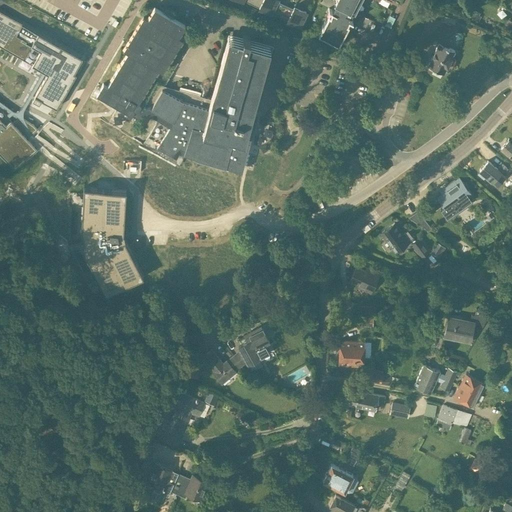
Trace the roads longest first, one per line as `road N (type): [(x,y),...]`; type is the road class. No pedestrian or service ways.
road 1 (tertiary): [(327,270),(224,327),(183,338),(113,323),(0,262)]
road 2 (tertiary): [(341,242),(466,146),(511,100)]
road 3 (residential): [(341,242),(395,265),(511,285)]
road 4 (residential): [(471,411),(321,376)]
road 5 (unknown): [(169,450),(209,460),(240,457),(312,434)]
road 6 (residential): [(304,511),(321,376)]
